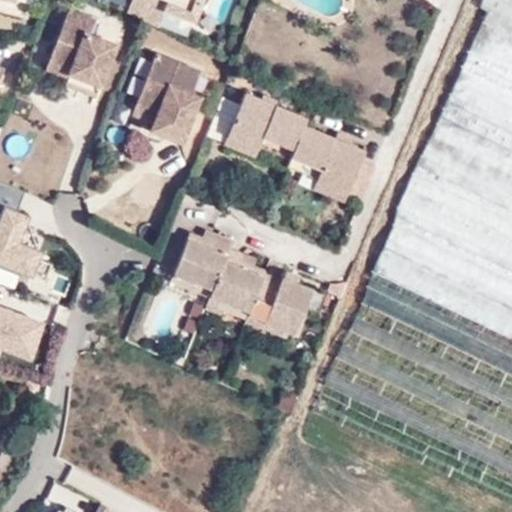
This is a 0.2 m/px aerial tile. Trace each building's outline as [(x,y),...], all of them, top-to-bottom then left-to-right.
[(139,19),(146,0),(99,0),(122,11),(139,19)] [(146,0),(139,19),(155,27),(162,8),(191,19),(198,0),(146,0)] [(511,0),(480,0),(480,2),(489,8),(470,45),(511,65),(511,0)] [(64,74),(95,84),(111,42),(86,34),(90,20),(64,10),(48,54),(68,63),(64,74)] [(511,72),(471,52),(450,94),(511,123),(511,72)] [(48,54),(44,67),(64,74),(68,63),(48,54)] [(133,105),(155,113),(151,126),(182,138),(198,98),(188,94),(198,74),(152,57),(133,105)] [(62,83),(91,95),(95,84),(64,74),(62,83)] [(308,112),(313,102),(283,89),(279,99),(308,112)] [(444,105),(511,139),(511,123),(450,94),(444,105)] [(227,136),(256,149),(260,139),(293,153),(290,158),(320,170),(315,182),(311,190),(344,205),(348,197),(363,203),(376,174),(360,166),(365,154),(302,128),(303,122),(244,96),(227,136)] [(155,113),(133,105),(129,118),(151,126),(155,113)] [(511,157),(436,120),(395,200),(511,258),(511,157)] [(256,149),(227,136),(223,146),(252,158),(256,149)] [(260,139),(256,149),(287,162),(290,158),(293,153),(260,139)] [(287,162),(285,168),(315,182),(320,170),(290,158),(287,162)] [(33,218),(6,207),(0,222),(0,266),(35,280),(46,252),(22,243),(33,218)] [(511,270),(396,213),(357,289),(511,365),(511,270)] [(252,318),(256,310),(298,328),(302,319),(312,323),(323,296),(240,261),(242,254),(232,250),(234,244),(217,236),(213,246),(189,236),(172,274),(213,292),(209,302),(252,318)] [(213,292),(172,274),(168,283),(209,302),(213,292)] [(340,336),(511,423),(511,374),(359,298),(340,336)] [(225,315),(249,324),(252,318),(209,302),(205,314),(222,320),(225,315)] [(48,323),(0,305),(0,352),(32,365),(48,323)] [(256,310),(252,318),(294,338),(298,328),(256,310)] [(511,423),(340,336),(320,379),(511,473),(511,423)] [(511,511),(511,480),(320,387),(298,431),(469,511),(511,511)] [(279,408),(293,414),(302,394),(287,388),(279,408)]
